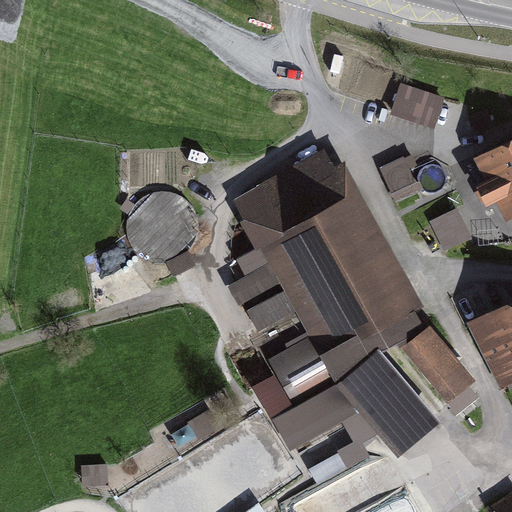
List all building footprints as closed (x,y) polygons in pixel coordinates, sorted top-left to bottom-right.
[(402,75),(389,107),(434,125),(447,93),(402,75)] [(511,149),(478,166),(509,228),(511,226),(511,149)] [(382,160),(394,196),(420,188),(408,152),(382,160)] [(331,157),(241,214),(315,342),(271,369),(297,414),(279,423),(301,458),(344,433),(366,455),(382,441),(403,465),(446,425),(388,355),(430,311),(353,170),(340,176),(331,157)] [(459,202),(430,215),(444,246),(473,233),(459,202)] [(511,307),(472,327),(507,394),(511,391),(511,307)] [(434,333),(405,359),(452,413),(482,387),(434,333)] [(83,460),(83,482),(108,481),(107,460),(83,460)] [(511,511),(511,491),(489,506),(493,511),(511,511)] [(270,511),(262,499),(242,511),(270,511)]
